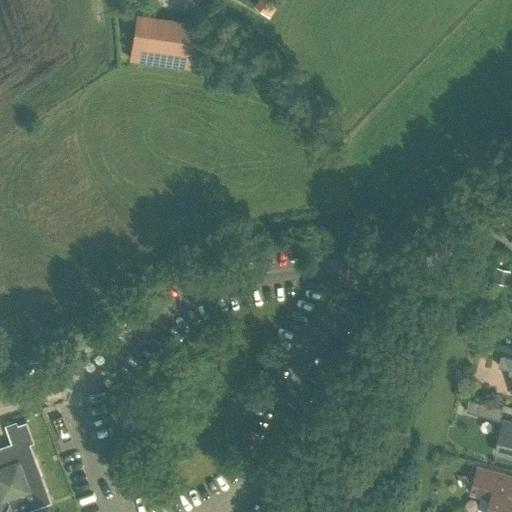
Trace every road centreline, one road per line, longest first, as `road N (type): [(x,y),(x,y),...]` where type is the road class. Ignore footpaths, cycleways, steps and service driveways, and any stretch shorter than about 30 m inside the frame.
road 1 (residential): [(358,266),(220,281),(60,390),(104,511)]
road 2 (residential): [(240,505),(358,266)]
road 3 (residential): [(358,266),(448,261),(511,203)]
